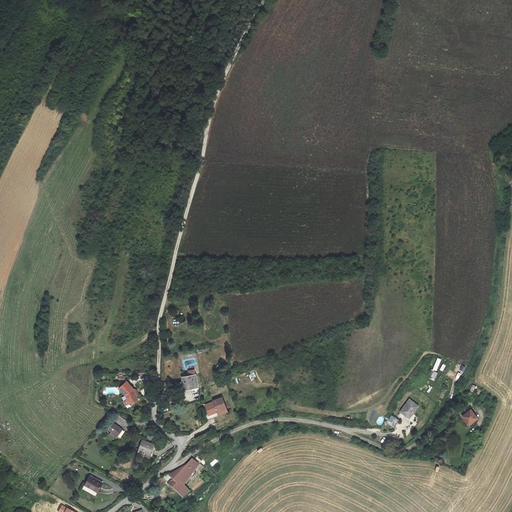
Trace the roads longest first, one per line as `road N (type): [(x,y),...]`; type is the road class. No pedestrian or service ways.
road 1 (track): [(264,0),(215,98),(159,318),(158,358)]
road 2 (residential): [(453,394),(431,429),(405,450),(335,426),(273,419),(168,467)]
road 3 (residential): [(158,358),(154,418),(180,444),(168,467)]
